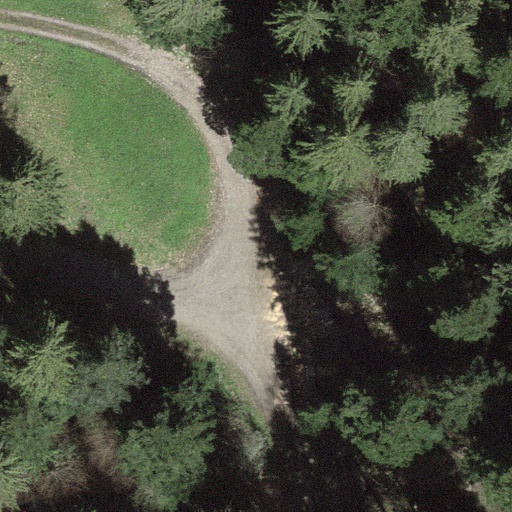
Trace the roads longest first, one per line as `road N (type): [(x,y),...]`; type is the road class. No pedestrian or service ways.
road 1 (track): [(0,20),(145,53),(176,72),(212,115),(232,154),(244,218),(240,257),(206,327)]
road 2 (track): [(0,247),(206,327)]
road 3 (track): [(206,327),(264,382),(297,511)]
